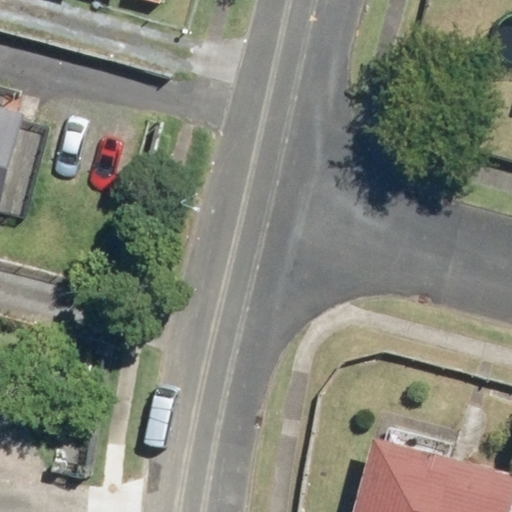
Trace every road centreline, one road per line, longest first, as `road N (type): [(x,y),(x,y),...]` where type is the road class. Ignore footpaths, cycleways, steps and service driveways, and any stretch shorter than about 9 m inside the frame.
road 1 (residential): [(255,194),(213,386),(202,511)]
road 2 (residential): [(511,265),(255,194)]
road 3 (residential): [(308,0),(255,194)]
